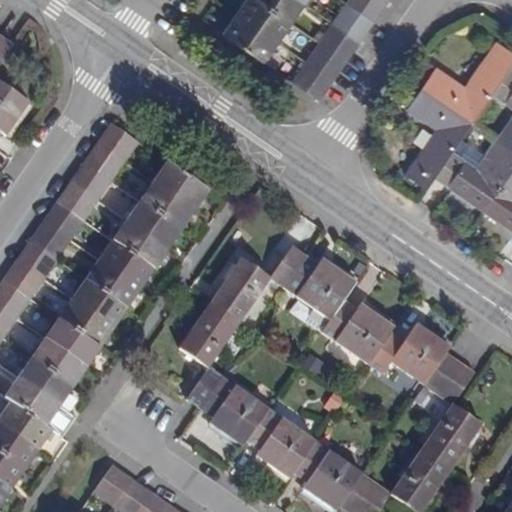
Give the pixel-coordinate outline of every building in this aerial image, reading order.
[(258,0),(243,0),(235,13),(276,41),(290,22),(258,0)] [(300,0),(258,0),(290,22),(303,2),(300,0)] [(384,0),(347,0),(346,3),(373,22),(387,1),(384,0)] [(346,3),(333,22),(360,41),(373,22),(346,3)] [(235,13),(221,32),(263,61),(276,41),(235,13)] [(333,22),(319,42),(346,61),(360,41),(333,22)] [(0,61),(12,43),(0,35),(0,61)] [(436,67),(421,88),(470,122),(489,94),(508,68),(511,61),(511,52),(494,41),(463,86),(436,67)] [(319,42),(306,61),(333,80),(346,61),(319,42)] [(306,61),(292,81),(319,100),(333,80),(306,61)] [(511,109),(511,112),(495,139),(511,150),(511,70),(508,68),(489,94),(511,109)] [(27,103),(0,84),(0,132),(5,136),(27,103)] [(403,173),(425,187),(432,177),(451,150),(470,122),(421,88),(406,110),(434,129),(403,173)] [(122,161),(135,142),(109,124),(96,142),(122,161)] [(432,177),(482,212),(511,167),(511,150),(495,139),(474,167),(451,150),(432,177)] [(109,180),(122,161),(96,142),(82,162),(109,180)] [(95,200),(109,180),(82,162),(69,181),(95,200)] [(164,162),(151,181),(193,210),(206,192),(164,162)] [(511,167),(482,212),(511,232),(511,167)] [(81,220),(95,200),(69,181),(55,202),(81,220)] [(151,181),(138,200),(180,230),(193,210),(151,181)] [(138,200),(124,220),(166,249),(180,230),(138,200)] [(68,239),(81,220),(55,202),(41,221),(68,239)] [(124,220),(110,240),(152,270),(166,249),(124,220)] [(54,259),(68,239),(41,221),(28,241),(54,259)] [(110,240),(97,259),(139,288),(152,270),(110,240)] [(40,280),(54,259),(28,241),(13,262),(40,280)] [(269,279),(283,288),(305,255),(292,245),(269,279)] [(291,315),(318,335),(320,333),(343,299),(355,281),(321,258),(317,264),(305,255),(283,288),(301,300),(291,315)] [(97,259),(83,280),(125,309),(139,288),(97,259)] [(239,259),(208,303),(238,323),(269,279),(239,259)] [(27,299),(40,280),(13,262),(0,281),(27,299)] [(0,308),(14,318),(27,299),(0,281),(0,280),(0,308)] [(83,280),(69,300),(111,329),(125,309),(83,280)] [(355,308),(343,299),(320,333),(366,365),(389,333),(393,326),(359,303),(355,308)] [(69,300),(56,319),(98,349),(111,329),(69,300)] [(207,367),(238,323),(208,303),(177,347),(207,367)] [(0,337),(0,338),(14,318),(0,308),(0,337)] [(56,319),(43,338),(85,367),(98,349),(56,319)] [(403,341),(389,333),(366,365),(380,375),(389,362),(422,386),(445,352),(449,346),(415,323),(403,341)] [(43,338),(29,358),(71,387),(85,367),(43,338)] [(422,386),(437,396),(460,363),(445,352),(422,386)] [(29,358),(16,377),(58,407),(71,387),(29,358)] [(437,396),(450,405),(473,372),(460,363),(437,396)] [(207,367),(184,400),(198,410),(221,376),(207,367)] [(207,424),(241,447),(245,442),(267,409),(221,376),(198,410),(210,417),(207,424)] [(44,428),(58,407),(16,377),(1,398),(7,402),(44,428)] [(7,402),(0,411),(0,426),(36,451),(49,432),(44,428),(7,402)] [(479,425),(454,408),(450,405),(419,449),(449,470),(479,425)] [(58,407),(44,428),(49,432),(56,436),(70,415),(58,407)] [(254,456),(288,480),(292,474),(315,441),(267,409),(245,442),(258,451),(254,456)] [(0,426),(0,454),(23,471),(36,451),(0,426)] [(302,489),(334,511),(335,511),(339,508),(362,473),(315,441),(292,474),(305,483),(302,489)] [(416,511),(421,511),(449,470),(419,449),(389,492),(416,511)] [(0,454),(0,483),(9,490),(23,471),(0,454)] [(93,492),(113,505),(131,479),(112,465),(93,492)] [(339,508),(344,511),(357,511),(376,483),(362,473),(339,508)] [(113,505),(122,511),(137,511),(151,492),(131,479),(113,505)] [(0,503),(9,490),(0,483),(0,503)] [(376,511),(389,492),(376,483),(357,511),(376,511)] [(137,511),(165,511),(170,506),(151,492),(137,511)]
